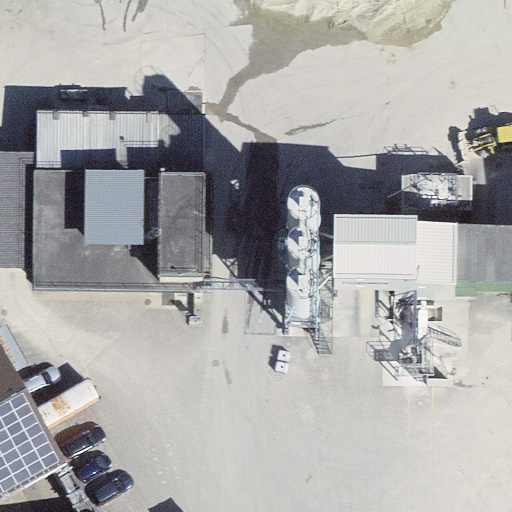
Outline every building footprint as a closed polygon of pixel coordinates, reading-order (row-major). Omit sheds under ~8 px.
[(202,238),(203,125),(44,126),(43,186),(0,185),(0,269),(42,270),(42,291),(202,291),(202,238)] [(401,216),(471,217),(472,182),(401,181),(401,216)] [(299,296),(300,240),(202,238),(202,291),(202,293),(299,296)] [(511,248),(455,247),(455,241),(335,240),(334,299),(454,301),(455,291),(511,292),(511,248)] [(0,511),(3,511),(66,477),(0,360),(0,511)]
